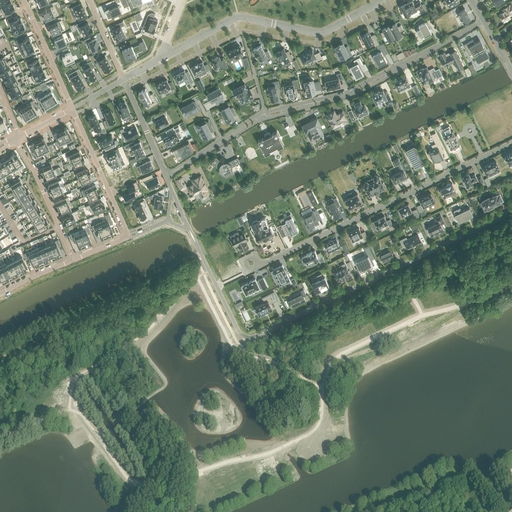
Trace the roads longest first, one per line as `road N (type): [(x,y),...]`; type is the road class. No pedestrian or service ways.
road 1 (residential): [(482,20),(345,94),(266,113),(166,176)]
road 2 (residential): [(511,142),(258,264)]
road 3 (residential): [(511,212),(277,325)]
road 4 (residential): [(380,0),(322,33),(237,15),(159,59)]
road 5 (residential): [(258,334),(238,330),(174,215)]
road 6 (residential): [(129,235),(72,109)]
road 7 (residential): [(74,259),(20,137)]
road 8 (residential): [(72,109),(21,0)]
